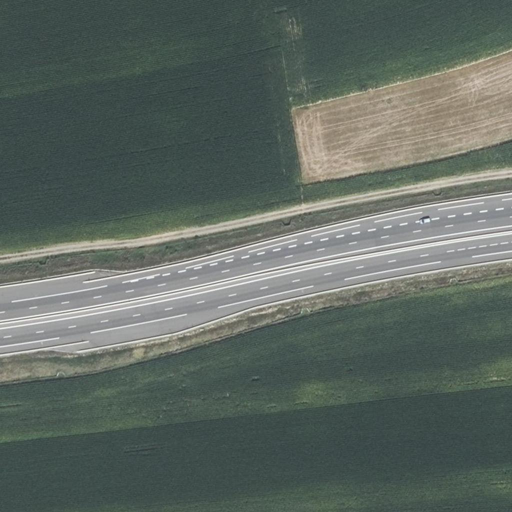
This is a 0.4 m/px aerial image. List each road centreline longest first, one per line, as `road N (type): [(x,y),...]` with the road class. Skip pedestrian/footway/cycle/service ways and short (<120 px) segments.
road 1 (track): [(511,278),(307,318),(90,377),(0,388)]
road 2 (trunk): [(511,217),(0,313)]
road 3 (trunk): [(0,338),(511,243)]
road 4 (track): [(0,261),(165,240),(511,176)]
